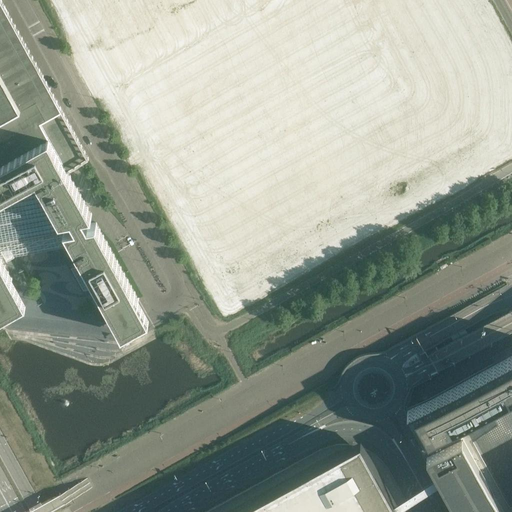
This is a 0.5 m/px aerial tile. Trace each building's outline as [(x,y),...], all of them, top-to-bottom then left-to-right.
[(0,0),(0,318),(26,304),(13,280),(0,257),(0,240),(64,229),(108,308),(120,330),(121,333),(149,318),(147,314),(139,301),(96,223),(88,224),(83,216),(92,214),(67,170),(88,159),(61,109),(0,0)] [(384,0),(304,0),(315,22),(342,9),(349,23),(387,4),(384,0)] [(421,30),(426,39),(434,35),(430,26),(421,30)] [(8,247),(2,250),(7,260),(13,256),(8,247)] [(511,351),(407,409),(423,437),(453,420),(454,422),(511,390),(511,351)] [(453,420),(423,437),(431,453),(426,456),(436,472),(440,480),(457,511),(503,511),(482,473),(454,422),(453,420)] [(400,511),(398,507),(394,500),(372,460),(366,463),(360,462),(356,455),(349,459),(343,457),(339,451),(227,511),(400,511)] [(398,507),(440,480),(436,472),(394,500),(398,507)]
